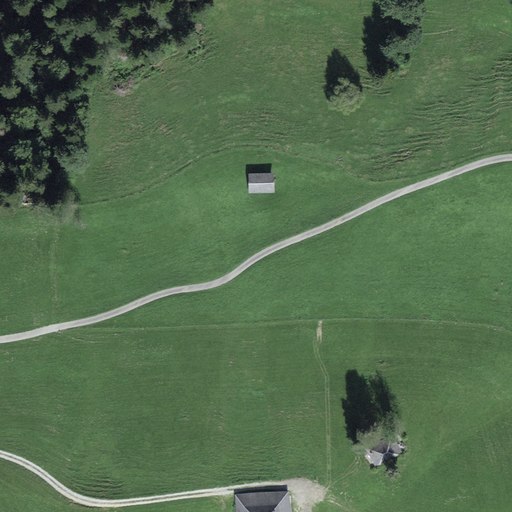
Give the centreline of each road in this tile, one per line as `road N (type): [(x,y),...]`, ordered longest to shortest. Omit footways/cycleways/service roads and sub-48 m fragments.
road 1 (track): [(0,341),(219,285),(275,249),(401,194),(511,159)]
road 2 (track): [(297,497),(290,485),(254,485),(87,500),(0,454)]
